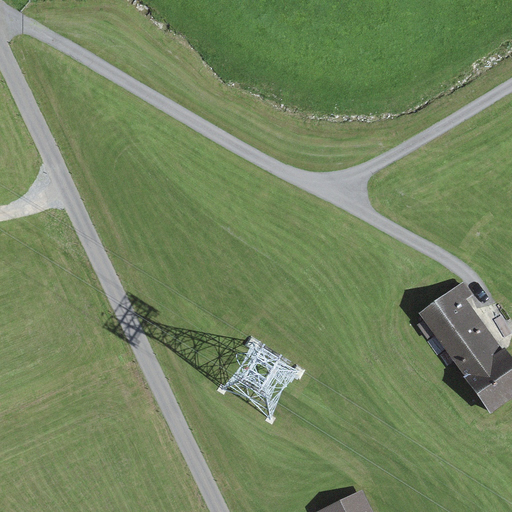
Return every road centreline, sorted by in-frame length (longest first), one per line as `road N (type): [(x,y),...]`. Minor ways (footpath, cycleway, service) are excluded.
road 1 (track): [(0,16),(467,272),(511,338)]
road 2 (unclassified): [(220,511),(0,46)]
road 3 (track): [(511,89),(333,199)]
